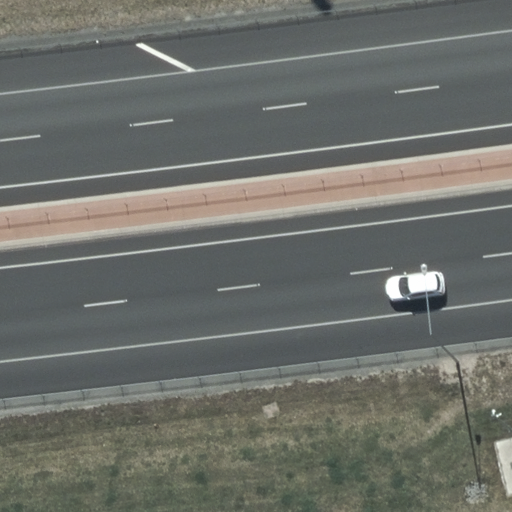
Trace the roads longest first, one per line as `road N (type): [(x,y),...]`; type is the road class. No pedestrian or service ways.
road 1 (motorway): [(0,139),(511,77)]
road 2 (motorway): [(511,252),(0,314)]
